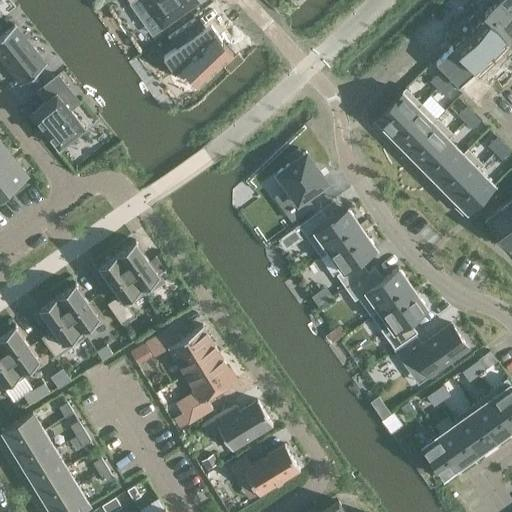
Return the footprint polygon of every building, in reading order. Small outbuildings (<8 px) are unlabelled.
[(129,0),(130,2),(132,0),(143,0),(162,26),(198,1),(197,0),(129,0)] [(511,14),(498,0),(483,15),(511,44),(511,42),(511,14)] [(511,0),(498,0),(511,14),(511,0)] [(176,46),(164,55),(175,71),(181,66),(198,84),(232,52),(220,39),(222,38),(211,22),(203,28),(193,15),(167,33),(176,46)] [(483,15),(467,30),(495,59),(511,44),(483,15)] [(46,63),(14,24),(0,35),(0,57),(21,83),(46,63)] [(467,30),(452,46),(474,68),(480,74),(495,59),(467,30)] [(452,46),(436,62),(458,84),(474,68),(452,46)] [(440,70),(431,78),(438,85),(447,77),(440,70)] [(33,110),(31,112),(32,113),(33,113),(41,124),(42,126),(43,126),(48,132),(47,132),(49,134),(58,144),(58,145),(59,146),(61,145),(60,145),(84,126),(57,93),(67,85),(58,74),(38,90),(46,100),(33,110)] [(447,77),(438,85),(445,93),(454,84),(447,77)] [(402,90),(375,117),(391,133),(418,106),(402,90)] [(466,105),(457,113),(464,120),(473,112),(466,105)] [(418,106),(391,133),(406,148),(433,121),(418,106)] [(473,112),(464,120),(471,127),(480,119),(473,112)] [(433,121),(406,148),(421,163),(448,136),(450,135),(434,120),(433,121)] [(448,136),(421,163),(436,179),(463,152),(448,136)] [(496,136),(488,144),(495,151),(503,143),(496,136)] [(0,169),(14,159),(0,142),(0,169)] [(503,143),(495,151),(502,158),(510,150),(503,143)] [(290,162),(277,171),(297,199),(284,208),(292,219),(312,205),(305,195),(327,180),(306,151),(302,153),(298,147),(286,156),(290,162)] [(463,152),(436,179),(451,194),(479,167),(480,166),(465,150),(463,152)] [(14,159),(0,169),(0,199),(28,176),(14,159)] [(479,167),(451,194),(467,210),(494,183),(479,167)] [(511,196),(503,203),(511,214),(511,196)] [(511,214),(503,203),(485,217),(508,247),(511,244),(511,214)] [(323,206),(300,222),(323,254),(328,250),(362,226),(347,206),(331,217),(323,206)] [(362,226),(328,250),(341,268),(335,272),(345,286),(368,270),(359,257),(375,246),(362,226)] [(135,239),(116,252),(141,287),(140,288),(142,290),(144,293),(164,280),(158,272),(164,268),(155,255),(149,259),(135,239)] [(116,252),(98,265),(117,293),(109,299),(122,319),(134,311),(127,300),(142,290),(140,288),(141,287),(116,252)] [(368,270),(345,286),(355,300),(361,296),(374,314),(379,310),(413,286),(399,267),(377,283),(368,270)] [(75,281),(57,294),(81,329),(82,331),(101,318),(75,281)] [(379,310),(374,314),(396,346),(419,330),(411,318),(427,307),(413,286),(379,310)] [(182,297),(181,303),(185,308),(195,301),(189,293),(182,297)] [(57,294),(38,307),(52,327),(43,333),(56,353),(84,333),(81,329),(57,294)] [(415,333),(393,348),(401,359),(412,351),(429,375),(469,347),(451,322),(422,342),(415,333)] [(15,324),(0,334),(0,341),(21,372),(40,358),(15,324)] [(218,350),(203,325),(204,325),(203,324),(181,337),(173,324),(146,341),(155,355),(169,346),(184,371),(218,350)] [(0,341),(0,380),(11,397),(30,384),(21,372),(0,341)] [(97,351),(102,359),(112,353),(107,344),(97,351)] [(184,371),(194,386),(192,387),(197,395),(179,406),(181,409),(172,414),(180,427),(212,407),(206,397),(237,378),(229,365),(228,365),(218,350),(184,371)] [(478,359),(470,364),(477,374),(485,368),(478,359)] [(470,364),(462,370),(469,380),(477,374),(470,364)] [(506,376),(488,388),(489,390),(488,390),(492,395),(511,423),(511,384),(510,382),(506,376)] [(34,389),(39,398),(50,391),(44,383),(34,389)] [(443,384),(435,389),(442,399),(450,393),(443,384)] [(39,398),(34,389),(24,395),(29,404),(39,398)] [(435,389),(427,395),(433,405),(442,399),(435,389)] [(488,390),(471,403),(474,407),(496,439),(511,427),(511,423),(492,395),(488,390)] [(228,408),(202,423),(210,436),(220,430),(232,448),(233,448),(233,447),(271,424),(273,423),(257,398),(256,399),(256,400),(232,415),(228,408)] [(59,406),(65,416),(74,411),(67,401),(59,406)] [(417,402),(409,407),(416,417),(424,411),(417,402)] [(471,403),(453,415),(456,420),(478,451),(496,439),(474,407),(471,403)] [(1,428),(13,448),(44,429),(32,410),(1,428)] [(70,424),(76,435),(85,429),(79,419),(70,424)] [(456,420),(439,432),(461,464),(478,451),(456,420)] [(55,447),(44,429),(13,448),(25,466),(55,447)] [(76,435),(83,445),(91,440),(85,429),(76,435)] [(439,432),(420,445),(442,477),(461,464),(439,432)] [(246,453),(229,464),(236,474),(244,469),(259,493),(260,492),(298,468),(299,469),(300,468),(284,443),(283,444),(284,444),(252,463),(246,453)] [(25,466),(36,485),(67,466),(55,447),(25,466)] [(212,455),(202,461),(206,468),(216,462),(212,455)] [(93,461),(99,471),(107,466),(101,456),(93,461)] [(36,485),(47,503),(78,484),(67,466),(36,485)] [(114,476),(107,466),(99,471),(105,482),(114,476)] [(78,484),(47,503),(52,511),(75,511),(90,504),(78,484)] [(133,499),(140,495),(134,484),(127,489),(133,499)] [(115,510),(121,506),(115,496),(108,500),(115,510)] [(108,500),(101,504),(106,511),(111,511),(115,510),(108,500)] [(321,511),(346,511),(338,500),(321,511)]
